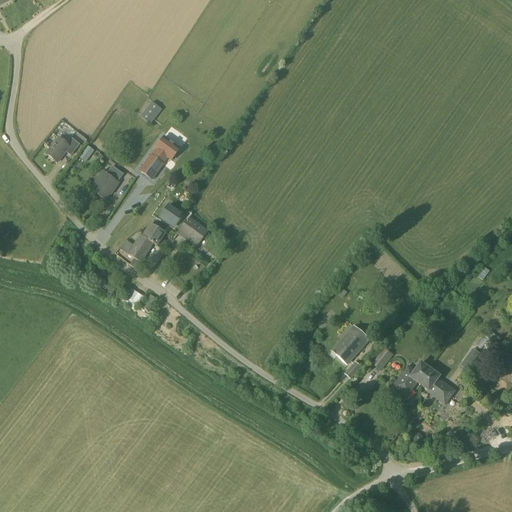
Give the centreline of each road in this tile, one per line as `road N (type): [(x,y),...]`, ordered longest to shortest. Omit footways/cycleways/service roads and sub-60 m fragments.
road 1 (unclassified): [(395,480),(378,448),(236,355),(60,200),(11,140),(15,37)]
road 2 (track): [(0,278),(94,310),(363,492)]
road 3 (unclassified): [(511,448),(395,480)]
